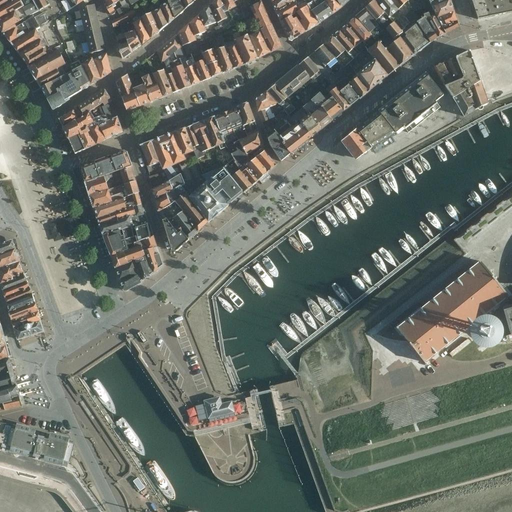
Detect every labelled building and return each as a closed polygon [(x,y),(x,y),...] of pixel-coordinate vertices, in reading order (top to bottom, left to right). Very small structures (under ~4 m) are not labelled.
[(49,5),(46,0),(0,0),(0,8),(13,0),(33,0),(34,1),(39,11),(49,5)] [(23,7),(34,1),(33,0),(13,0),(0,8),(0,19),(14,11),(23,7)] [(63,0),(61,2),(67,11),(83,0),(85,4),(91,0),(90,0),(63,0)] [(111,6),(118,1),(117,0),(103,0),(108,6),(106,8),(110,15),(115,13),(111,6)] [(175,18),(184,10),(179,0),(167,0),(168,2),(175,18)] [(179,0),(184,10),(193,2),(191,0),(179,0)] [(221,8),(224,6),(221,0),(214,0),(211,4),(217,22),(217,23),(227,18),(221,8)] [(221,0),(224,6),(227,11),(236,7),(234,2),(232,0),(221,0)] [(276,12),(294,1),(293,0),(276,0),(272,4),(276,12)] [(309,0),(303,0),(304,1),(308,6),(319,23),(326,18),(314,1),(311,2),(309,0)] [(333,14),(322,0),(314,0),(314,1),(326,18),(333,14)] [(322,0),(333,14),(341,7),(336,0),(322,0)] [(376,20),(385,12),(373,0),(365,8),(376,20)] [(400,24),(392,14),(399,9),(391,0),(373,0),(385,12),(388,17),(393,23),(399,31),(404,27),(401,23),(400,24)] [(408,0),(407,0),(391,0),(399,9),(404,17),(413,10),(408,0)] [(414,12),(426,7),(423,0),(407,0),(408,0),(413,10),(414,12)] [(446,0),(431,7),(436,16),(437,18),(453,12),(449,0),(446,0)] [(470,0),(477,20),(511,12),(511,8),(510,0),(470,0)] [(0,28),(3,32),(32,14),(39,11),(34,1),(23,7),(14,11),(0,19),(0,28)] [(281,22),(291,16),(297,13),(308,6),(304,1),(298,4),(299,6),(297,7),(294,1),(276,12),(281,22)] [(161,8),(168,24),(175,18),(168,2),(160,6),(161,8)] [(260,29),(271,24),(261,2),(250,7),(260,29)] [(204,27),(217,22),(211,4),(199,14),(204,27)] [(81,20),(97,16),(94,5),(79,8),(81,20)] [(305,32),(319,23),(308,6),(297,13),(301,20),(299,22),(305,32)] [(159,31),(168,24),(161,8),(151,12),(159,31)] [(381,33),(382,33),(383,32),(364,9),(355,16),(375,38),(381,33)] [(425,47),(430,43),(416,22),(418,21),(414,12),(413,10),(404,17),(413,29),(425,47)] [(427,10),(420,13),(422,18),(418,21),(416,22),(430,43),(437,38),(426,19),(430,18),(428,13),(427,10)] [(151,38),(159,31),(151,12),(143,16),(141,17),(151,38)] [(442,29),(457,21),(453,12),(437,18),(442,29)] [(36,30),(49,23),(43,13),(34,17),(32,14),(3,32),(12,44),(36,30)] [(189,24),(194,36),(206,31),(204,27),(199,14),(198,16),(198,15),(196,17),(196,18),(189,24)] [(84,31),(100,27),(97,16),(81,20),(84,31)] [(296,18),(293,19),(291,16),(281,22),(289,38),(289,39),(292,40),(305,32),(299,22),(296,18)] [(365,47),(367,52),(378,44),(379,43),(375,38),(355,16),(347,24),(364,43),(366,46),(365,47)] [(445,34),(442,29),(437,18),(436,16),(430,18),(426,19),(437,38),(445,34)] [(113,27),(123,22),(121,17),(111,21),(113,27)] [(143,43),(151,38),(141,17),(131,23),(134,30),(140,45),(143,43)] [(445,34),(459,27),(457,21),(442,29),(445,34)] [(403,35),(399,31),(393,23),(385,29),(393,38),(384,46),(400,66),(413,56),(400,40),(399,39),(403,35)] [(196,41),(194,36),(189,24),(188,25),(187,25),(185,27),(178,33),(183,46),(196,41)] [(271,52),(278,48),(280,45),(271,24),(260,29),(261,31),(271,52)] [(365,47),(366,46),(364,43),(347,24),(339,30),(354,47),(358,52),(365,47)] [(87,42),(102,38),(100,27),(84,31),(87,42)] [(424,47),(425,47),(413,29),(405,34),(406,36),(418,51),(418,52),(424,47)] [(36,30),(12,44),(19,53),(41,40),(36,30)] [(124,34),(131,52),(140,45),(134,30),(124,34)] [(358,52),(354,47),(339,30),(332,36),(345,50),(353,59),(359,53),(358,52)] [(248,37),(258,58),(271,52),(261,31),(248,37)] [(241,38),(239,32),(232,35),(234,40),(246,64),(258,58),(248,37),(247,35),(241,38)] [(123,58),(131,52),(124,34),(124,33),(115,36),(119,46),(117,46),(122,58),(123,58)] [(225,44),(221,35),(215,38),(218,45),(221,44),(222,47),(214,51),(223,73),(234,69),(225,44)] [(180,48),(176,36),(157,52),(161,63),(167,59),(170,66),(179,91),(191,86),(184,69),(180,59),(184,57),(180,48)] [(335,58),(336,58),(345,50),(332,36),(323,44),(335,58)] [(406,36),(400,40),(413,56),(418,51),(406,36)] [(95,52),(96,52),(105,50),(102,38),(87,42),(89,53),(90,53),(95,52)] [(29,67),(53,53),(51,49),(47,51),(41,40),(19,53),(29,67)] [(234,69),(245,64),(246,64),(234,40),(225,44),(234,69)] [(379,43),(378,44),(367,52),(376,60),(388,75),(400,66),(384,46),(380,42),(379,43)] [(326,65),(335,58),(323,44),(315,51),(326,65)] [(356,73),(370,90),(388,75),(376,60),(367,52),(365,47),(359,53),(353,59),(349,63),(352,67),(355,71),(356,73)] [(214,51),(213,49),(202,54),(211,78),(222,73),(222,74),(223,73),(214,51)] [(65,64),(58,50),(53,53),(29,67),(36,79),(65,64)] [(463,78),(445,87),(452,97),(480,81),(470,51),(455,57),(463,78)] [(98,58),(96,52),(95,52),(90,53),(91,54),(100,79),(100,80),(110,73),(106,54),(98,58)] [(91,85),(100,79),(91,54),(79,59),(79,60),(82,66),(91,85)] [(202,54),(192,57),(193,59),(202,82),(211,78),(202,54)] [(463,78),(455,57),(444,61),(433,67),(435,71),(436,71),(445,87),(463,78)] [(300,64),(311,78),(319,71),(308,58),(300,64)] [(82,66),(79,60),(79,59),(68,65),(67,63),(65,64),(36,79),(41,88),(71,72),(71,71),(82,66)] [(191,86),(201,82),(202,82),(193,59),(186,62),(188,68),(184,69),(191,86)] [(303,85),(311,78),(300,64),(291,71),(303,85)] [(71,71),(71,72),(82,90),(91,85),(82,66),(71,71)] [(173,93),(179,91),(170,66),(166,68),(169,75),(166,76),(173,93)] [(350,75),(355,71),(352,67),(347,71),(350,75)] [(164,70),(152,74),(155,80),(162,98),(173,93),(166,76),(164,70)] [(294,92),(303,85),(291,71),(283,78),(294,92)] [(350,75),(347,71),(338,78),(340,80),(342,82),(348,76),(353,81),(347,86),(359,99),(370,90),(356,73),(355,71),(350,75)] [(53,111),(66,103),(65,101),(82,90),(71,72),(41,88),(53,111)] [(378,111),(396,133),(403,127),(408,133),(440,108),(435,102),(443,95),(426,73),(378,111)] [(138,107),(140,107),(131,84),(127,74),(126,75),(124,77),(116,82),(119,90),(118,90),(119,93),(122,98),(121,98),(127,112),(136,108),(138,107)] [(149,75),(142,79),(151,102),(162,98),(155,80),(151,81),(149,75)] [(286,98),(294,92),(283,78),(275,85),(286,98)] [(142,79),(131,84),(140,107),(151,102),(142,79)] [(346,87),(342,82),(340,80),(332,86),(334,89),(336,87),(350,107),(359,99),(347,86),(346,87)] [(480,81),(452,97),(455,101),(461,112),(464,117),(474,111),(488,104),(480,81)] [(279,105),(286,98),(275,85),(267,92),(277,103),(279,105)] [(343,112),(350,107),(336,87),(334,89),(329,93),(329,94),(343,112)] [(83,115),(89,112),(103,104),(104,106),(111,101),(105,91),(79,108),(83,115)] [(262,122),(269,119),(265,109),(277,103),(267,92),(266,91),(257,97),(255,100),(258,112),(262,122)] [(343,112),(329,94),(324,98),(320,93),(311,100),(317,108),(320,105),(332,120),(343,112)] [(309,113),(321,129),(332,120),(320,105),(317,108),(311,100),(302,107),(308,114),(309,113)] [(107,121),(117,117),(111,101),(104,106),(99,108),(101,114),(103,115),(105,115),(107,121)] [(236,108),(244,128),(247,134),(258,130),(248,103),(236,108)] [(290,103),(283,109),(288,114),(294,109),(290,103)] [(311,137),(321,129),(309,113),(308,114),(302,107),(292,116),(299,125),(301,124),(311,137)] [(63,128),(83,115),(79,108),(58,119),(63,128)] [(249,160),(248,159),(246,155),(238,140),(237,137),(236,137),(234,133),(244,128),(236,108),(214,117),(224,143),(229,154),(234,163),(238,168),(249,160)] [(356,128),(372,148),(375,153),(395,142),(391,136),(396,133),(378,111),(356,128)] [(93,121),(89,112),(83,115),(63,128),(68,139),(78,136),(78,137),(90,132),(88,130),(98,126),(99,128),(106,125),(105,122),(105,119),(101,118),(93,121)] [(290,117),(288,115),(272,128),(274,130),(283,142),(282,143),(290,154),(311,137),(301,124),(299,125),(292,116),(290,117)] [(99,128),(105,140),(122,132),(117,117),(107,121),(105,122),(106,125),(99,128)] [(216,147),(220,158),(229,154),(224,143),(214,117),(203,122),(213,148),(216,147)] [(203,122),(192,126),(201,149),(194,152),(195,155),(197,160),(204,157),(202,152),(213,148),(203,122)] [(95,144),(105,141),(105,140),(99,128),(98,126),(88,130),(90,132),(95,144)] [(192,126),(185,129),(194,152),(201,149),(192,126)] [(372,148),(356,128),(342,140),(341,143),(342,143),(355,160),(371,148),(372,148)] [(185,159),(195,155),(194,152),(185,129),(174,133),(185,159)] [(282,143),(283,142),(274,130),(267,136),(270,146),(280,162),(290,154),(282,143)] [(96,145),(95,144),(90,132),(78,137),(84,150),(96,145)] [(246,155),(263,144),(258,132),(247,137),(238,140),(246,155)] [(174,165),(185,160),(185,159),(174,133),(163,137),(174,165)] [(84,150),(78,137),(78,136),(68,139),(75,154),(84,150)] [(164,170),(174,165),(163,137),(152,142),(160,162),(164,170)] [(149,166),(160,162),(152,142),(141,146),(144,153),(149,166)] [(267,173),(276,166),(264,151),(265,150),(264,147),(253,155),(267,173)] [(131,167),(132,166),(127,152),(124,150),(111,155),(111,156),(95,161),(79,167),(85,182),(118,171),(131,167)] [(262,184),(263,184),(270,178),(270,177),(270,176),(267,173),(253,155),(248,159),(249,160),(250,162),(246,165),(259,180),(261,183),(262,184)] [(238,168),(252,185),(259,180),(246,165),(250,162),(249,160),(238,168)] [(238,168),(234,163),(224,170),(243,193),(252,185),(238,168)] [(122,185),(135,181),(131,167),(118,171),(122,185)] [(212,187),(228,205),(236,198),(243,193),(224,170),(222,168),(202,175),(207,181),(212,187)] [(89,196),(119,186),(122,185),(118,171),(85,182),(89,196)] [(152,185),(160,182),(157,174),(149,177),(152,185)] [(191,196),(183,184),(179,175),(169,181),(173,190),(180,186),(208,222),(208,223),(228,206),(228,205),(212,187),(207,181),(191,196)] [(138,193),(135,181),(122,185),(126,197),(138,193)] [(169,181),(151,190),(154,201),(155,200),(170,192),(173,190),(169,181)] [(93,208),(123,198),(126,197),(122,185),(119,186),(89,196),(93,208)] [(198,232),(208,222),(180,186),(173,190),(170,192),(176,201),(197,232),(198,232)] [(159,211),(176,201),(170,192),(155,200),(158,212),(159,211)] [(123,198),(126,209),(130,208),(141,204),(138,193),(126,197),(123,198)] [(115,212),(126,209),(123,198),(93,208),(97,219),(97,218),(115,212)] [(197,232),(176,201),(159,211),(162,220),(167,219),(178,234),(181,231),(188,240),(197,232)] [(144,214),(141,204),(126,209),(115,212),(117,217),(112,218),(113,221),(100,225),(99,226),(103,235),(131,227),(132,229),(134,229),(134,228),(148,224),(145,213),(144,214)] [(100,225),(113,221),(112,218),(117,217),(115,212),(97,218),(100,225)] [(178,234),(167,219),(162,220),(162,221),(171,250),(175,251),(188,240),(181,231),(178,234)] [(132,229),(136,242),(152,237),(148,224),(134,228),(134,229),(132,229)] [(136,242),(132,229),(131,227),(103,235),(111,257),(135,248),(133,243),(136,242)] [(141,246),(143,251),(156,247),(153,237),(152,237),(136,242),(133,243),(135,248),(141,246)] [(0,264),(18,259),(12,241),(0,244),(0,264)] [(145,257),(143,251),(141,246),(135,248),(111,257),(115,267),(116,267),(133,261),(145,257)] [(150,275),(151,274),(162,265),(156,247),(143,251),(145,257),(150,275)] [(138,274),(140,282),(144,279),(150,275),(145,257),(133,261),(138,274)] [(13,277),(23,274),(21,266),(18,259),(0,264),(0,279),(1,284),(14,280),(13,277)] [(116,267),(120,281),(138,274),(133,261),(116,267)] [(508,296),(498,283),(480,261),(423,307),(419,302),(415,305),(411,307),(408,309),(404,312),(401,314),(398,317),(395,320),(392,323),(389,326),(386,329),(384,333),(381,336),(385,337),(389,339),(393,340),(397,340),(401,341),(405,341),(406,341),(424,363),(474,323),(508,296)] [(3,291),(27,282),(25,277),(23,274),(13,277),(14,280),(1,284),(3,291)] [(120,281),(123,290),(125,291),(126,291),(138,284),(141,283),(140,282),(138,274),(120,281)] [(5,298),(30,288),(28,285),(27,282),(3,291),(5,298)] [(511,283),(507,283),(499,283),(498,283),(508,296),(474,323),(477,325),(477,326),(477,327),(476,327),(476,328),(476,329),(475,330),(475,331),(475,332),(475,333),(475,334),(476,334),(476,335),(476,336),(477,337),(477,338),(478,338),(478,339),(479,339),(480,340),(481,340),(481,341),(482,341),(483,341),(484,341),(485,341),(486,341),(487,341),(488,341),(489,341),(489,340),(490,340),(491,339),(492,338),(493,338),(493,337),(495,336),(496,339),(497,339),(511,335),(511,334),(511,283)] [(7,305),(32,295),(31,292),(30,288),(5,298),(7,305)] [(35,303),(32,295),(7,305),(9,312),(35,303)] [(11,321),(24,316),(37,311),(35,303),(9,312),(11,321)] [(24,316),(26,325),(39,321),(37,311),(24,316)] [(26,325),(24,316),(11,321),(13,329),(14,329),(17,339),(17,340),(43,331),(39,321),(26,325)] [(0,359),(8,356),(6,345),(5,345),(0,346),(0,359)] [(0,372),(12,370),(9,358),(8,356),(0,359),(0,372)] [(0,389),(16,385),(12,370),(0,372),(0,389)] [(11,398),(19,396),(20,396),(17,385),(16,385),(0,389),(0,403),(12,401),(11,398)] [(0,411),(22,406),(19,396),(11,398),(12,401),(0,403),(0,411)] [(221,404),(220,400),(216,398),(204,401),(208,418),(234,412),(231,402),(221,404)] [(5,448),(11,427),(0,423),(0,444),(2,445),(2,447),(5,448)] [(11,425),(11,427),(5,448),(11,450),(63,464),(63,463),(68,465),(73,445),(68,443),(69,440),(11,425)]
